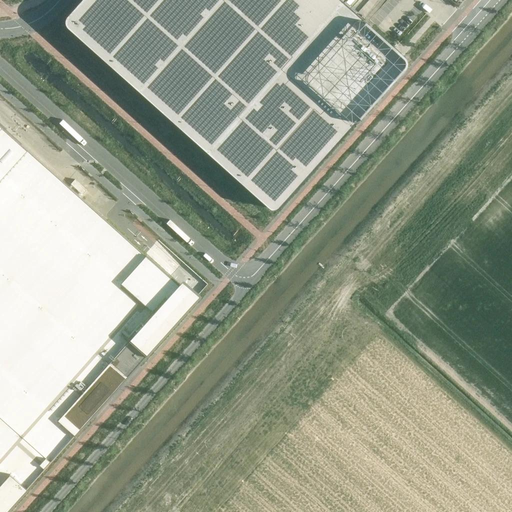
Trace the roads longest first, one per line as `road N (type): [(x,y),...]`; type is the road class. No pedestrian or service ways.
road 1 (unknown): [(146,511),(511,92)]
road 2 (unclassified): [(249,271),(502,0)]
road 3 (unclassified): [(249,271),(222,265),(0,64)]
road 4 (unclassified): [(45,511),(241,292),(249,271)]
